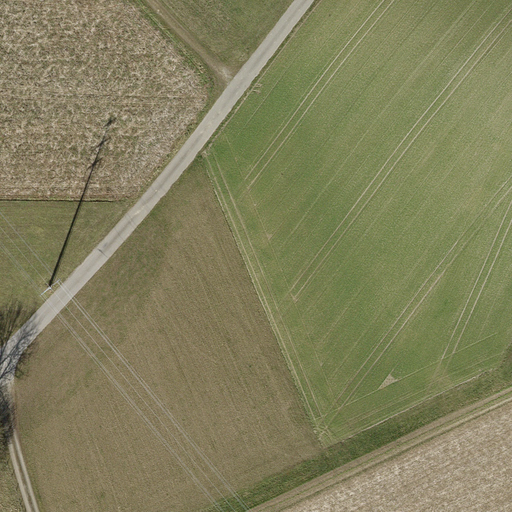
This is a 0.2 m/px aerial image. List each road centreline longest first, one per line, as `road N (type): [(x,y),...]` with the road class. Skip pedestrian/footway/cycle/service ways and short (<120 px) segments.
road 1 (track): [(0,362),(128,229),(306,0)]
road 2 (track): [(0,366),(35,511)]
road 3 (track): [(154,0),(238,86)]
